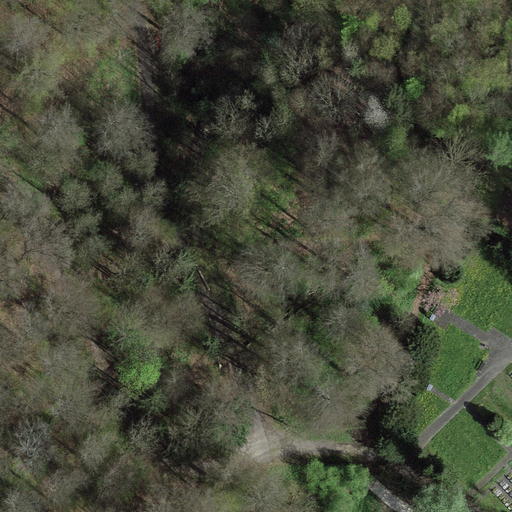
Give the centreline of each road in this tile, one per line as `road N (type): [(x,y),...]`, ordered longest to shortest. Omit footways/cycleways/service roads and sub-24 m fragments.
road 1 (track): [(0,176),(79,305),(128,418),(173,468),(218,475),(250,452),(316,445),(360,451)]
road 2 (track): [(250,452),(260,419),(252,383),(152,182),(146,75),(123,0)]
road 3 (track): [(331,0),(203,125),(190,182),(195,231),(185,257)]
